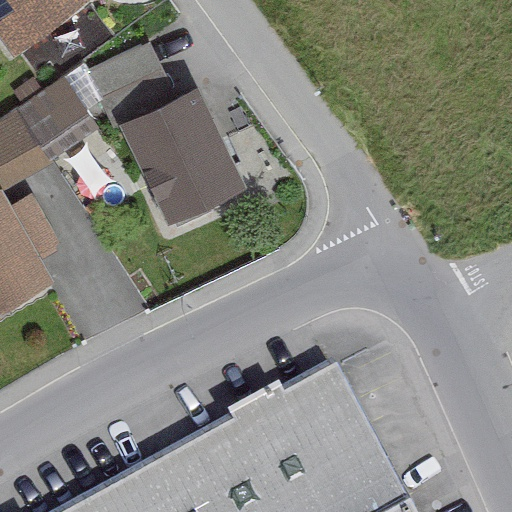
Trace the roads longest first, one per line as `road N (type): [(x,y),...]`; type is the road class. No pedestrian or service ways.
road 1 (residential): [(0,445),(148,361),(326,284),(365,278)]
road 2 (unclassified): [(216,0),(375,225),(365,278)]
road 3 (unclassified): [(423,303),(511,496)]
